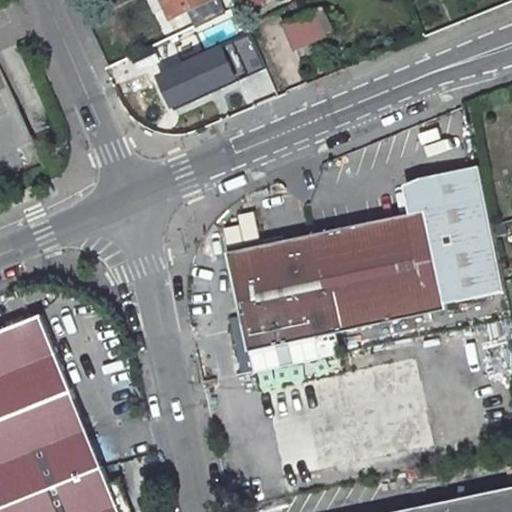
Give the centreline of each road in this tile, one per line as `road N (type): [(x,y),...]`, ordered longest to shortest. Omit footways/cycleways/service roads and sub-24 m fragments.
road 1 (secondary): [(132,201),(511,48)]
road 2 (unclassified): [(205,511),(132,201)]
road 3 (unclassified): [(46,0),(132,201)]
road 4 (secondary): [(0,255),(132,201)]
road 5 (unknown): [(278,142),(314,190),(390,196)]
